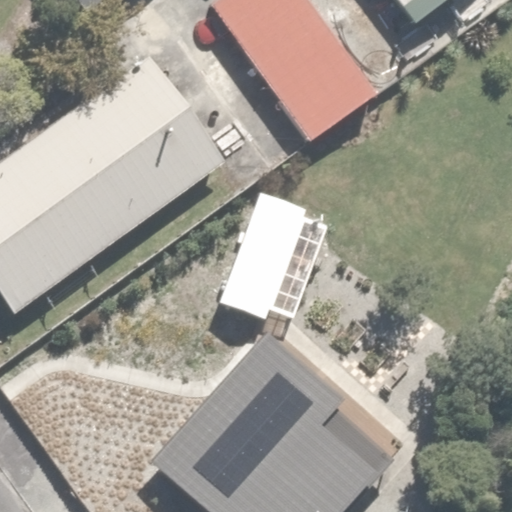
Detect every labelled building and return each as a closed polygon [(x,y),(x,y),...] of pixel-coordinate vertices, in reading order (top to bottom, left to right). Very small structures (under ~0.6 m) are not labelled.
[(316,0),(213,0),(212,1),(307,134),(377,85),(316,0)] [(142,53),(0,158),(0,287),(19,312),(222,161),(142,53)] [(347,198),(317,155),(252,201),(282,243),(347,198)] [(438,248),(394,182),(329,224),(373,291),(438,248)] [(130,286),(30,357),(110,469),(209,398),(130,286)] [(326,339),(281,371),(323,431),(368,399),(326,339)] [(287,511),(232,437),(140,505),(144,511),(287,511)]
